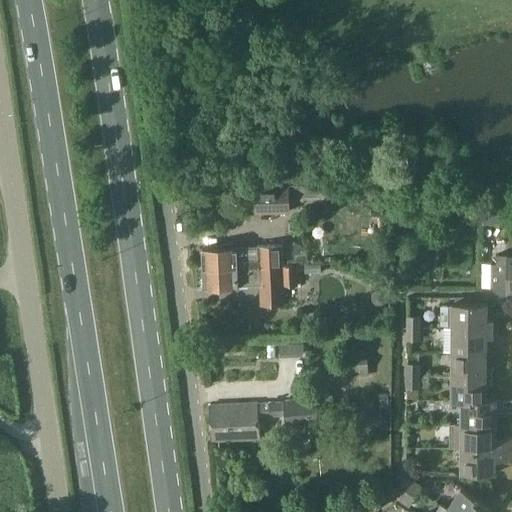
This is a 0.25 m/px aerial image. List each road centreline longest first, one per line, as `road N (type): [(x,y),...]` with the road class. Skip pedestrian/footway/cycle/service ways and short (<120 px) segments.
road 1 (primary): [(20,0),(105,511)]
road 2 (primary): [(174,511),(99,0)]
road 3 (unclassified): [(206,511),(147,96)]
road 4 (unclassified): [(59,511),(0,105)]
